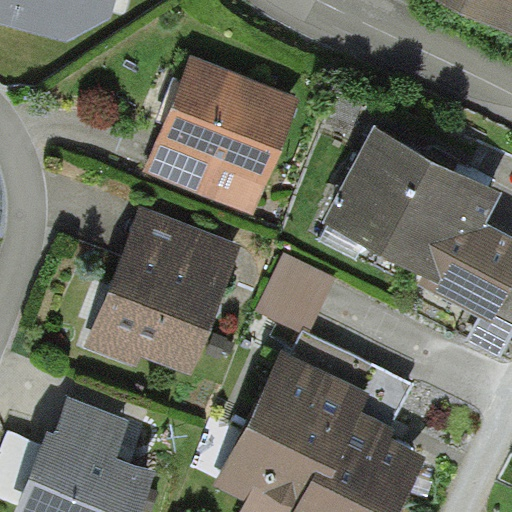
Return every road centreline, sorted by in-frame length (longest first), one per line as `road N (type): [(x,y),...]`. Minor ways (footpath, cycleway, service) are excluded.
road 1 (residential): [(321,0),(511,103)]
road 2 (residential): [(0,135),(26,196),(23,240),(0,304)]
road 3 (residential): [(511,402),(455,511)]
